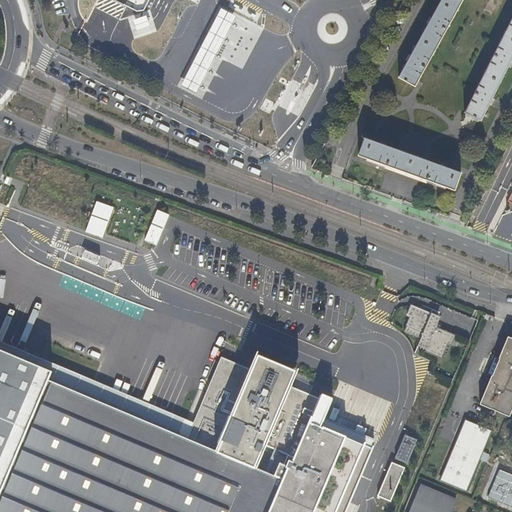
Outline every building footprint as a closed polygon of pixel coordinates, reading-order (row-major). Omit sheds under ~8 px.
[(114,0),(136,11),(144,10),(149,0),(114,0)] [(462,0),(441,0),(432,18),(428,25),(411,55),(407,62),(399,77),(415,86),(419,80),(462,0)] [(230,31),(237,17),(222,9),(214,23),(205,40),(195,58),(187,73),(180,85),(196,94),(204,80),(211,66),(221,49),(230,31)] [(511,15),(464,113),(478,120),(479,121),(488,104),(492,96),(507,67),(511,59),(511,57),(511,15)] [(461,172),(364,138),(358,156),(388,166),(454,190),(461,172)] [(471,211),(475,203),(470,200),(466,209),(471,211)] [(84,232),(102,238),(113,207),(95,201),(84,232)] [(98,257),(83,251),(79,260),(95,266),(98,257)] [(432,313),(413,305),(408,315),(411,316),(405,332),(422,339),(421,342),(429,345),(426,352),(443,359),(449,344),(452,346),(457,335),(437,327),(440,321),(431,317),(432,313)] [(63,333),(58,344),(73,350),(77,339),(63,333)] [(499,359),(489,355),(482,372),(492,377),(481,405),(506,416),(511,402),(511,338),(509,337),(499,359)] [(429,345),(421,342),(419,347),(427,350),(429,345)] [(0,511),(268,511),(282,479),(251,467),(256,455),(258,456),(262,448),(259,447),(261,443),(294,457),(318,399),(222,358),(202,405),(205,406),(235,419),(220,454),(190,441),(51,382),(47,381),(51,372),(0,350),(0,511)] [(482,372),(489,355),(486,354),(479,371),(482,372)] [(194,431),(55,373),(51,382),(190,441),(194,431)] [(296,379),(294,384),(302,387),(300,390),(309,394),(313,386),(296,379)] [(359,438),(367,419),(340,408),(318,399),(294,457),(315,466),(343,478),(346,471),(318,459),(310,456),(324,423),(332,427),(359,438)] [(205,406),(194,431),(190,441),(220,454),(235,419),(205,406)] [(442,481),(467,491),(492,432),(466,421),(442,481)] [(511,475),(497,470),(487,500),(511,509),(511,475)] [(451,511),(457,500),(422,485),(410,511),(451,511)]
